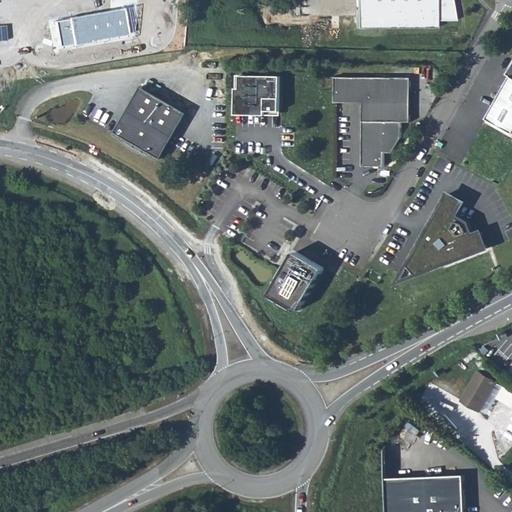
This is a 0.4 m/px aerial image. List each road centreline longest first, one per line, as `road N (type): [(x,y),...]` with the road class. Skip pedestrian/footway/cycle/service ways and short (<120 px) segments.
road 1 (residential): [(342,222),(371,236),(505,0)]
road 2 (tertiary): [(193,263),(117,193),(64,166),(0,149)]
road 3 (trunk): [(213,399),(0,464)]
road 4 (tertiary): [(442,329),(337,373),(292,381)]
road 5 (tertiary): [(319,425),(442,329)]
road 6 (tertiary): [(203,430),(156,478),(94,511)]
road 7 (tertiary): [(274,374),(193,263)]
road 8 (tertiary): [(193,263),(213,315),(224,387)]
